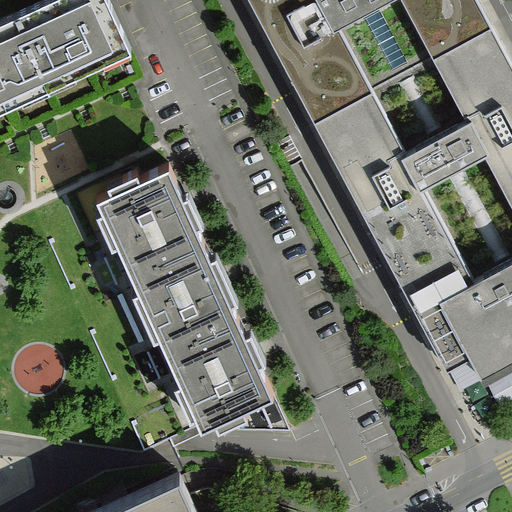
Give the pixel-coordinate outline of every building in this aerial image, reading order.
[(43,0),(37,3),(16,13),(46,79),(130,40),(111,0),(43,0)] [(256,0),(316,118),(373,87),(433,54),(494,23),(481,0),(256,0)] [(0,99),(46,79),(16,13),(0,20),(0,99)] [(485,152),(511,200),(511,56),(494,23),(433,54),(467,118),(485,152)] [(433,54),(373,87),(407,150),(467,118),(433,54)] [(473,354),(441,294),(475,276),(425,183),(407,150),(373,87),(316,118),(448,368),(473,354)] [(467,118),(407,150),(425,183),(485,152),(467,118)] [(511,257),(511,200),(485,152),(425,183),(475,276),(511,257)] [(205,238),(170,162),(98,195),(133,271),(205,238)] [(240,315),(205,238),(133,271),(168,347),(240,315)] [(511,257),(475,276),(441,294),(473,354),(484,373),(511,357),(511,257)] [(274,390),(240,315),(168,347),(202,423),(212,419),(274,390)] [(215,425),(212,419),(202,423),(183,430),(169,435),(174,445),(215,425)] [(198,511),(180,473),(95,511),(198,511)]
